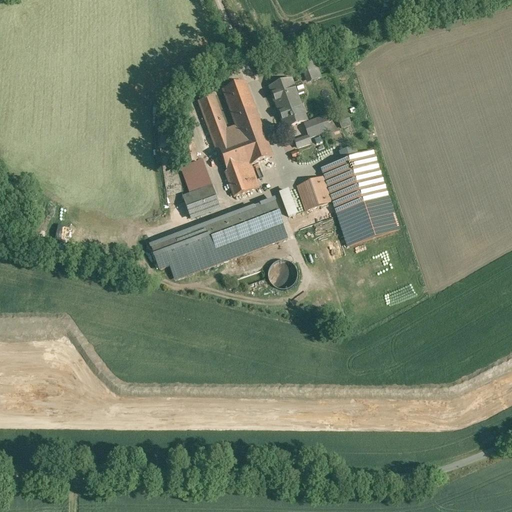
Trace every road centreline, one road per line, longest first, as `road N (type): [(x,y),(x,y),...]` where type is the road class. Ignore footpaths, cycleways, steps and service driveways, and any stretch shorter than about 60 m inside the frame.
road 1 (unclassified): [(0,478),(397,471),(445,465),(511,431)]
road 2 (unknown): [(303,222),(262,97)]
